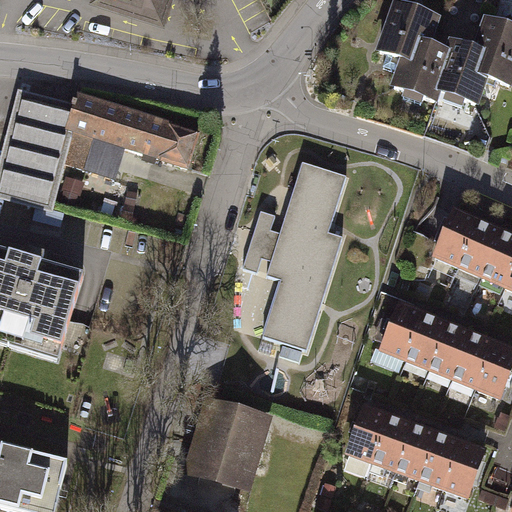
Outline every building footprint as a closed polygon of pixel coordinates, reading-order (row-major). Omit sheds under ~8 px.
[(160,23),(167,0),(102,0),(101,4),(160,23)] [(408,10),(397,6),(393,19),(397,27),(394,36),(386,40),(381,54),(388,57),(385,69),(400,74),(405,61),(413,64),(420,46),(428,49),(428,47),(438,21),(428,18),(421,3),(408,10)] [(488,22),(477,53),(476,54),(485,57),(478,75),(486,78),(486,80),(510,88),(511,81),(511,20),(511,19),(498,26),(488,22)] [(453,45),(449,55),(451,55),(437,93),(439,93),(448,96),(445,103),(463,109),(465,103),(476,107),(486,80),(486,78),(478,75),(485,57),(476,54),(477,53),(453,45)] [(428,47),(428,49),(420,46),(413,64),(405,61),(400,74),(395,89),(407,94),(404,100),(422,107),(424,100),(435,104),(439,93),(437,93),(451,55),(449,55),(428,47)] [(21,98),(0,177),(0,196),(52,210),(64,162),(87,169),(97,140),(93,139),(104,106),(79,98),(77,105),(74,104),(72,111),(21,98)] [(151,121),(104,106),(93,139),(97,140),(87,169),(116,178),(125,150),(140,154),(151,121)] [(199,136),(151,121),(140,154),(145,156),(144,160),(153,163),(155,159),(188,170),(199,136)] [(281,281),(264,336),(307,350),(343,240),(328,235),(347,178),(304,164),(267,277),(281,281)] [(66,194),(63,203),(75,207),(77,197),(66,194)] [(135,208),(138,196),(128,194),(126,206),(135,208)] [(132,220),(135,209),(126,207),(123,219),(132,220)] [(436,259),(460,269),(479,225),(456,215),(436,259)] [(460,269),(483,279),(502,235),(479,225),(460,269)] [(483,279),(506,290),(511,276),(511,239),(502,235),(483,279)] [(27,262),(0,253),(0,332),(62,351),(84,279),(42,267),(45,257),(30,252),(27,262)] [(383,353),(407,363),(425,318),(401,309),(383,353)] [(407,363),(430,372),(448,328),(425,318),(407,363)] [(430,372),(454,382),(472,337),(448,328),(430,372)] [(454,382),(477,391),(495,346),(472,337),(454,382)] [(477,391),(501,401),(511,372),(511,353),(495,346),(477,391)] [(349,457),(373,465),(389,420),(365,411),(349,457)] [(220,412),(201,475),(237,486),(256,423),(220,412)] [(511,416),(502,412),(497,426),(506,429),(511,416)] [(373,465),(397,474),(413,429),(389,420),(373,465)] [(397,474),(421,482),(437,437),(413,429),(397,474)] [(421,482),(445,491),(461,446),(437,437),(421,482)] [(445,491),(469,500),(485,454),(461,446),(445,491)] [(56,511),(68,466),(0,449),(0,509),(11,511),(56,511)] [(336,490),(327,487),(320,509),(328,511),(336,490)]
